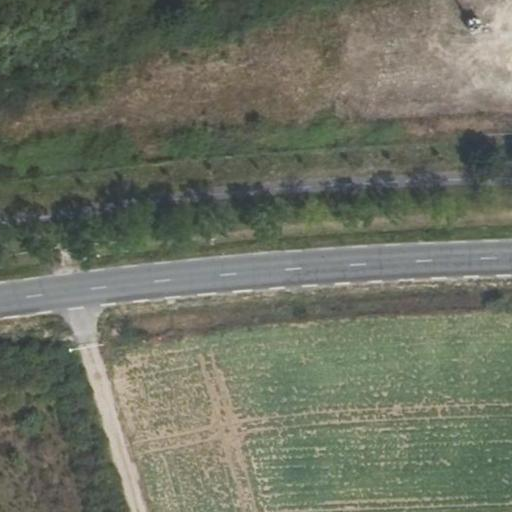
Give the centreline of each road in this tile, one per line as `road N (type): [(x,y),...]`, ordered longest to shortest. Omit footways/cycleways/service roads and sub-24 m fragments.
road 1 (secondary): [(511,260),(317,269),(0,307)]
road 2 (track): [(74,295),(137,511)]
